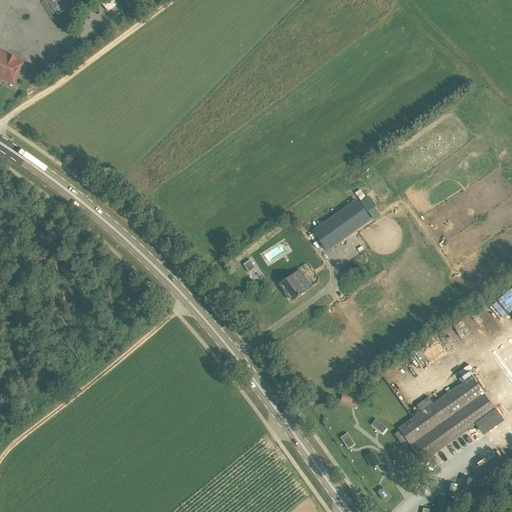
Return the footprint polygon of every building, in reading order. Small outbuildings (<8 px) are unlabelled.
[(0,51),(0,78),(12,84),(23,62),(0,51)] [(320,227),(314,231),(327,251),(370,221),(356,201),(319,227),(320,227)] [(250,259),(243,264),(248,272),(255,268),(250,259)] [(300,271),(280,285),(292,301),(311,287),(300,271)] [(511,339),(491,355),(511,385),(511,339)] [(484,395),(501,383),(488,365),(433,404),(421,413),(399,428),(423,462),(476,425),(483,435),(503,421),(484,395)] [(346,393),(344,401),(359,404),(360,396),(346,393)] [(421,413),(433,404),(428,397),(416,406),(421,413)] [(382,434),(387,427),(376,419),(371,425),(382,434)] [(348,433),(341,437),(348,449),(355,445),(348,433)] [(371,454),(366,456),(371,468),(376,466),(371,454)] [(484,485),(503,476),(500,471),(481,480),(484,485)] [(474,480),(462,478),(458,494),(470,496),(474,480)] [(377,492),(384,501),(391,496),(384,487),(377,492)]
